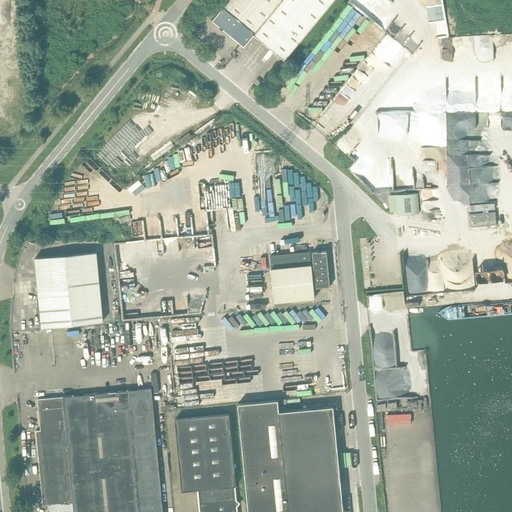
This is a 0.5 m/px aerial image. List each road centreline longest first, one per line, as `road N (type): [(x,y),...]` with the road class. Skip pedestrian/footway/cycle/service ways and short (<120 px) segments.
road 1 (unclassified): [(370,511),(340,187),(160,30)]
road 2 (unknown): [(343,219),(236,233),(219,269),(212,326),(219,342),(243,349),(354,335)]
road 3 (tertiary): [(20,205),(160,30)]
